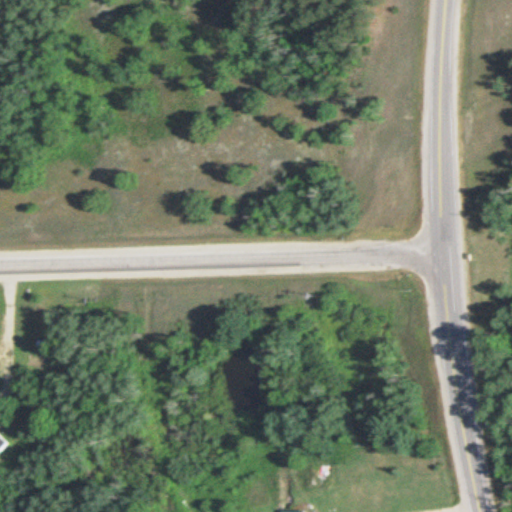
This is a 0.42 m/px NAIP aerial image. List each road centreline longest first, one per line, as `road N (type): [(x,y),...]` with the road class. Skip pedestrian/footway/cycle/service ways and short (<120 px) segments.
road 1 (tertiary): [(442,254),(0,265)]
road 2 (primary): [(484,511),(442,254)]
road 3 (primary): [(442,254),(445,0)]
